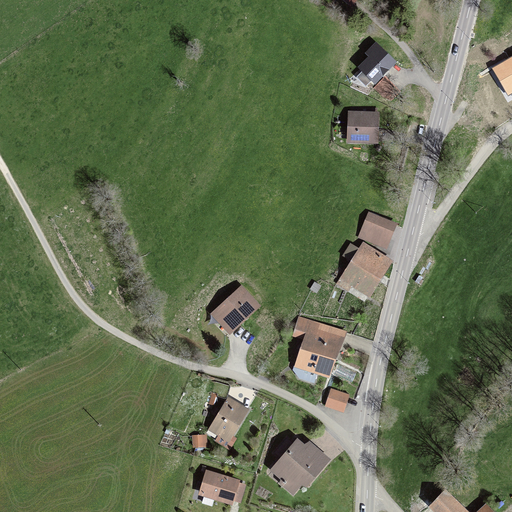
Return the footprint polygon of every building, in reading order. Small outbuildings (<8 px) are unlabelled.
[(393,64),(376,46),(368,54),(371,57),(361,68),(375,82),(393,64)] [(511,97),(511,49),(511,50),(511,52),(511,56),(491,69),(509,100),(511,97)] [(377,108),(351,107),(349,141),(372,142),(372,126),(376,126),(377,108)] [(369,214),(360,237),(385,247),(394,225),(369,214)] [(351,245),(344,256),(352,262),(338,283),(348,289),(351,284),(369,295),(391,262),(363,245),(359,250),(351,245)] [(221,322),(230,332),(258,307),(241,288),(216,311),(224,319),(221,322)] [(304,344),(303,343),(296,365),(304,367),(301,378),(313,382),(317,371),(327,375),(344,332),(299,319),(294,335),(306,339),(304,344)] [(224,398),(227,397),(230,386),(215,382),(212,392),(217,394),(217,396),(224,398)] [(347,395),(332,390),(327,406),(342,411),(347,395)] [(229,399),(211,429),(220,434),(221,431),(230,437),(245,413),(240,410),(242,407),(229,399)] [(193,436),(193,445),(206,444),(205,435),(193,436)] [(315,474),(326,461),(313,450),(309,455),(304,451),(306,449),(298,441),(273,469),(285,479),(282,482),(293,492),(311,471),(315,474)] [(212,504),(214,497),(231,502),(237,482),(208,473),(201,493),(204,494),(202,501),(204,503),(210,505),(212,504)] [(465,511),(445,492),(431,506),(437,511),(465,511)]
